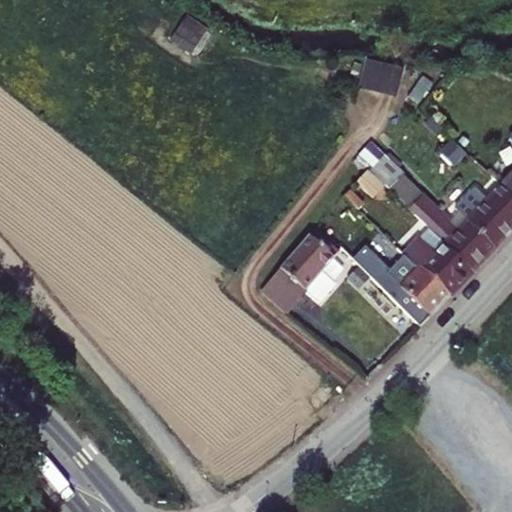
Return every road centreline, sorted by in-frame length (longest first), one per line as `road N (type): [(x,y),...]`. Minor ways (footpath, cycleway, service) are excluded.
road 1 (track): [(378,402),(252,296),(252,276),(372,119)]
road 2 (track): [(0,242),(219,511)]
road 3 (tertiary): [(309,461),(511,265)]
road 4 (primary): [(126,511),(0,371)]
road 5 (primary): [(0,409),(84,511)]
